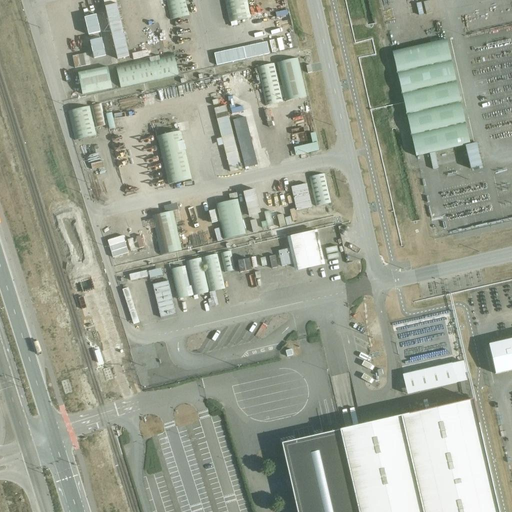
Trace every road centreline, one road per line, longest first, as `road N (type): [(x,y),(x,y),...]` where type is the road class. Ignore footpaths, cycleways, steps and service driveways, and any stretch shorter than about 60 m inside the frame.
road 1 (primary): [(53,437),(0,261)]
road 2 (unknown): [(511,153),(491,154),(477,134),(452,0)]
